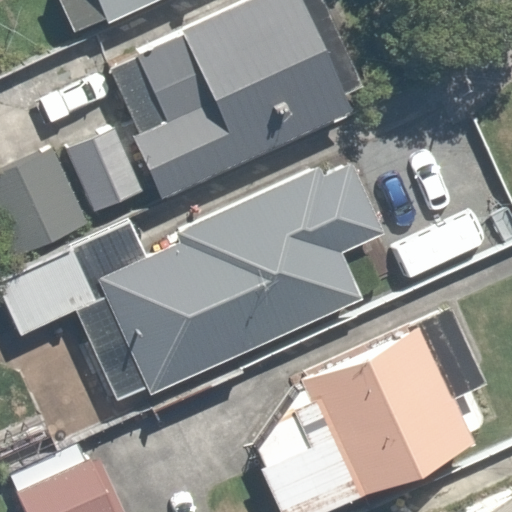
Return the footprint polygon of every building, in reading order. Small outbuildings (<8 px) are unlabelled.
[(49,0),(59,21),(104,0),(49,0)] [(119,125),(148,186),(334,98),(288,0),(218,0),(115,49),(145,113),(119,125)] [(129,182),(104,127),(56,149),(80,204),(129,182)] [(0,239),(67,215),(39,139),(0,153),(0,239)] [(98,398),(348,296),(324,236),(362,221),(331,145),(168,211),(175,228),(138,243),(123,206),(0,256),(0,307),(7,325),(60,304),(98,398)] [(477,232),(460,201),(379,246),(396,277),(477,232)] [(297,372),(279,380),(237,440),(270,511),(282,511),(459,431),(400,305),(289,356),(297,372)] [(81,449),(0,489),(0,493),(9,511),(101,511),(111,507),(81,449)] [(490,458),(431,486),(442,511),(439,511),(511,511),(511,472),(500,478),(490,458)]
